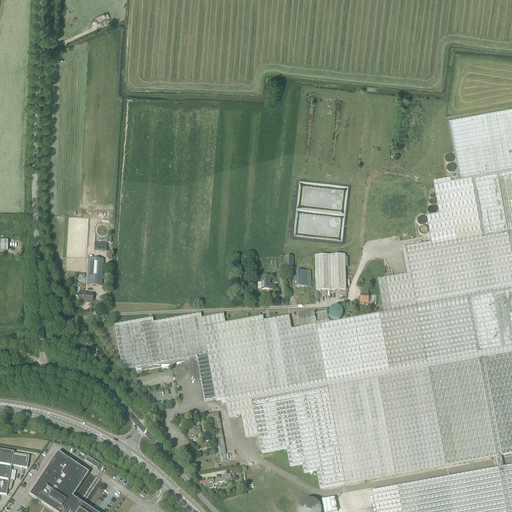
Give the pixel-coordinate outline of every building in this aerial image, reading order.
[(201,314),(153,323),(152,319),(114,326),(122,370),(197,357),(205,400),(215,398),(216,401),(220,400),(222,406),(226,405),(229,419),(241,416),(245,439),(258,436),(261,454),(286,450),(290,467),(302,465),(304,474),(316,472),(320,489),(511,454),(511,111),(448,123),(458,182),(446,185),(446,180),(442,181),(443,185),(434,187),(439,214),(426,217),(431,243),(402,249),(407,275),(377,280),(383,314),(329,323),(300,329),(291,330),(289,317),(264,322),(263,317),(225,324),(223,315),(201,319),(201,314)] [(455,166),(449,163),(446,169),(452,172),(455,166)] [(417,219),(420,224),(426,222),(423,216),(417,219)] [(348,257),(345,258),(345,255),(315,256),(316,291),(316,303),(319,303),(318,291),(345,290),(345,273),(347,273),(347,268),(348,267),(348,257)] [(284,269),(293,269),(293,257),(284,257),(284,269)] [(102,287),(104,260),(89,259),(87,286),(102,287)] [(311,271),(307,271),(296,272),(297,288),(311,287),(311,271)] [(261,277),(261,283),(257,283),(258,290),(272,289),(272,285),(270,285),(270,277),(261,277)] [(361,288),(361,295),(360,295),(360,305),(364,305),(364,303),(368,303),(368,305),(376,306),(376,296),(368,296),(368,289),(361,288)] [(93,302),(93,294),(79,293),(79,302),(85,303),(85,301),(93,302)] [(300,329),(329,323),(327,311),(314,314),(314,312),(298,315),(300,329)] [(219,419),(218,414),(213,415),(214,421),(213,422),(221,462),(227,461),(224,442),(219,419)] [(196,440),(195,436),(201,435),(199,427),(188,429),(191,441),(196,440)] [(0,494),(7,496),(12,466),(27,469),(29,457),(14,454),(14,453),(0,450),(0,494)] [(95,511),(91,509),(82,503),(73,497),(89,473),(58,452),(29,495),(32,498),(53,511),(95,511)] [(85,461),(97,469),(100,464),(88,457),(85,461)] [(511,511),(511,465),(372,491),(375,511),(511,511)] [(220,479),(213,480),(213,479),(199,482),(200,486),(204,485),(204,487),(206,487),(207,490),(213,489),(213,485),(218,484),(218,483),(232,481),(230,474),(223,476),(223,479),(221,479),(220,479)] [(337,511),(335,498),(322,501),(323,511),(337,511)] [(322,511),(322,509),(321,506),(318,502),(315,500),(311,499),(307,500),(304,501),(301,504),(299,507),(298,511),(322,511)]
